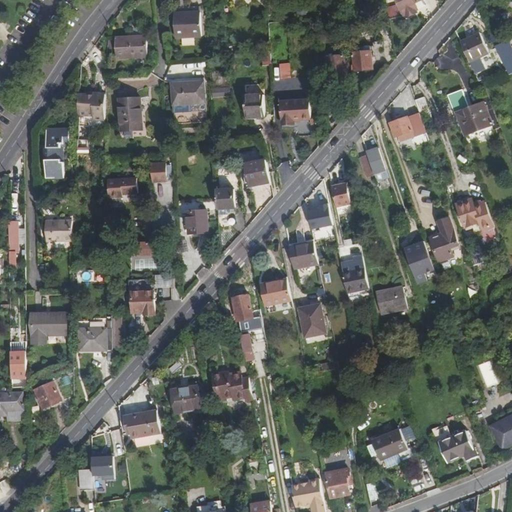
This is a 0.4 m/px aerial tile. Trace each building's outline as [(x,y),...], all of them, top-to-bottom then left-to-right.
[(418,11),(416,5),(413,0),(396,0),(405,17),(418,11)] [(197,37),(196,14),(186,14),(186,8),(170,9),(171,38),(197,37)] [(511,52),(504,34),(492,39),(507,71),(510,76),(511,75),(511,52)] [(480,35),(461,43),(469,63),(489,54),(480,35)] [(150,56),(148,36),(117,38),(118,58),(150,56)] [(372,43),(369,43),(370,51),(354,52),(355,70),(374,69),(372,43)] [(330,72),(346,71),(345,55),(329,56),(330,72)] [(279,64),(281,80),(292,79),(291,63),(279,64)] [(204,103),(203,82),(171,84),(172,104),(204,103)] [(227,98),(227,87),(213,88),(213,98),(227,98)] [(107,116),(107,97),(96,97),(87,97),(87,93),(80,93),(80,111),(95,112),(95,116),(107,116)] [(247,117),(266,117),(266,95),(247,95),(247,117)] [(467,103),(468,106),(483,100),(482,97),(467,103)] [(420,114),(421,116),(430,113),(424,98),(415,101),(420,114)] [(142,131),(141,99),(121,100),(122,132),(142,131)] [(483,100),(468,106),(459,109),(468,131),(491,123),(483,100)] [(294,121),(306,121),(305,101),(280,102),(281,124),(294,124),(294,121)] [(407,139),(427,132),(421,116),(420,114),(391,124),(395,137),(405,134),(407,139)] [(73,142),(74,127),(49,128),(49,178),(68,178),(68,161),(65,161),(65,142),(73,142)] [(80,139),(79,155),(90,156),(90,140),(80,139)] [(368,154),(374,173),(386,170),(380,150),(368,154)] [(374,173),(368,154),(361,156),(368,177),(375,175),(374,173)] [(250,185),(271,181),(267,160),(246,165),(250,185)] [(170,181),(168,163),(153,164),(155,182),(170,181)] [(141,192),(140,177),(111,179),(112,197),(125,196),(126,193),(141,192)] [(336,207),(352,206),(351,185),(335,185),(336,207)] [(217,190),(218,209),(235,208),(234,189),(217,190)] [(478,240),(497,234),(486,203),(475,206),(473,200),(470,201),(470,200),(465,202),(465,203),(463,204),(463,202),(457,204),(457,206),(456,206),(466,236),(475,233),(478,240)] [(333,206),(310,209),(312,228),(335,226),(333,206)] [(188,234),(208,233),(206,211),(187,212),(188,234)] [(13,215),(13,246),(22,246),(21,215),(13,215)] [(453,251),(461,248),(452,219),(442,223),(445,234),(431,239),(440,263),(455,258),(453,251)] [(78,230),(78,220),(52,220),(52,240),(78,240),(78,230)] [(135,255),(156,254),(156,242),(135,243),(135,255)] [(320,265),(316,242),(292,247),(296,269),(320,265)] [(413,270),(433,264),(426,243),(406,249),(413,270)] [(478,246),(468,249),(474,268),(485,264),(478,246)] [(366,271),(344,275),(348,294),(370,290),(366,271)] [(267,304),(292,299),(288,277),(262,282),(267,304)] [(476,293),(481,291),(477,278),(472,279),(476,293)] [(404,287),(377,292),(381,314),(408,308),(404,287)] [(134,312),(145,312),(145,314),(155,314),(154,292),(134,292),(134,312)] [(233,298),(238,321),(239,320),(239,324),(246,323),(246,319),(254,317),(249,294),(233,298)] [(372,311),(369,298),(362,299),(364,313),(372,311)] [(306,338),(327,334),(322,306),(301,310),(306,338)] [(68,335),(68,315),(35,315),(35,344),(47,344),(47,335),(68,335)] [(113,349),(113,328),(82,330),(82,351),(113,349)] [(248,334),(241,335),(245,352),(252,351),(248,334)] [(29,379),(29,354),(16,354),(16,357),(14,357),(14,379),(29,379)] [(491,361),(478,365),(486,387),(498,383),(491,361)] [(150,373),(153,387),(161,386),(157,365),(150,373)] [(253,399),(249,377),(243,378),(242,375),(231,377),(229,370),(213,374),(218,399),(227,397),(227,395),(234,394),(235,400),(246,398),(247,401),(253,399)] [(46,409),(64,401),(57,383),(38,390),(46,409)] [(202,408),(198,386),(173,390),(176,413),(202,408)] [(24,395),(7,396),(7,400),(0,400),(0,417),(8,417),(8,412),(25,411),(24,395)] [(145,404),(146,412),(156,411),(154,402),(145,404)] [(125,415),(126,426),(130,426),(131,433),(132,437),(160,433),(156,411),(146,412),(125,415)] [(511,445),(511,417),(492,427),(504,450),(511,445)] [(410,449),(402,430),(375,441),(383,460),(410,449)] [(478,457),(468,432),(440,443),(448,463),(466,455),(469,461),(478,457)] [(422,449),(427,462),(434,460),(428,446),(422,449)] [(117,456),(95,456),(94,478),(117,478),(117,456)] [(81,491),(95,491),(93,461),(79,461),(81,491)] [(250,472),(263,470),(261,462),(249,464),(250,472)] [(326,474),(331,498),(350,494),(348,482),(351,481),(349,469),(326,474)] [(326,511),(320,478),(312,480),(310,483),(293,487),(297,507),(315,504),(316,507),(312,507),(313,511),(326,511)] [(377,483),(368,483),(370,501),(379,500),(377,483)] [(273,511),(271,500),(252,504),(253,511),(273,511)]
